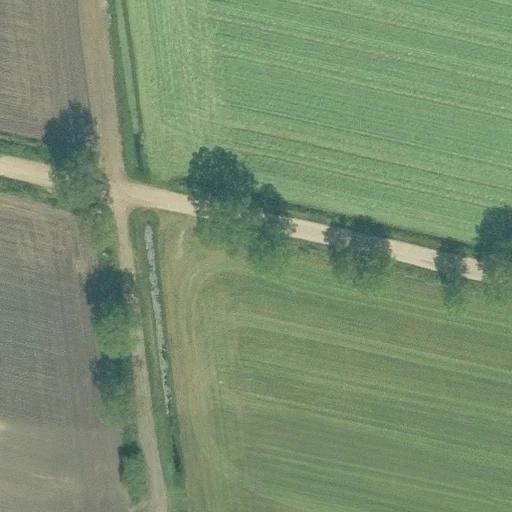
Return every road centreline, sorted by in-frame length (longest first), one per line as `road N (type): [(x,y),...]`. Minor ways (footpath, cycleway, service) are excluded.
road 1 (track): [(109,189),(511,280)]
road 2 (track): [(109,189),(155,511)]
road 3 (track): [(92,0),(109,189)]
